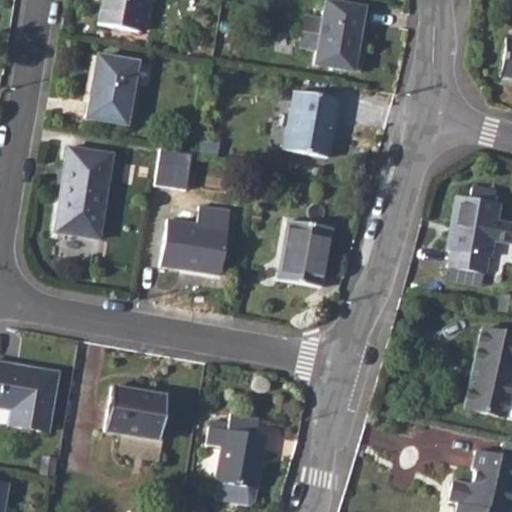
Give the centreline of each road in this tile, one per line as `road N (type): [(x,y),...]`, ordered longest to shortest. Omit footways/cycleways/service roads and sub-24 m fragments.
road 1 (residential): [(0,295),(63,319),(346,362)]
road 2 (residential): [(346,362),(389,255),(429,109)]
road 3 (residential): [(42,0),(0,249)]
road 4 (residential): [(308,511),(346,362)]
